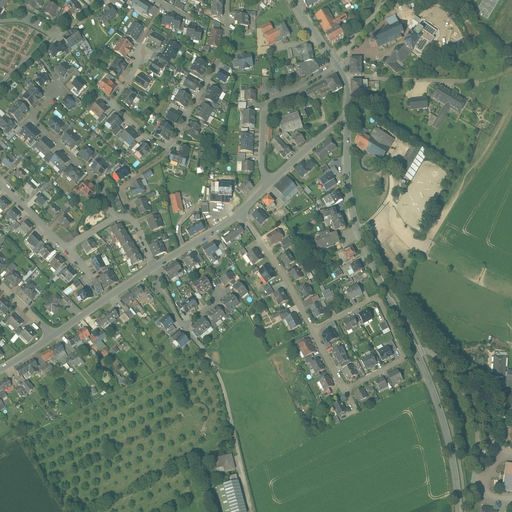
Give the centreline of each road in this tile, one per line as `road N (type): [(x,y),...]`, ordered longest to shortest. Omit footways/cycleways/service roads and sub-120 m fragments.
road 1 (residential): [(228,0),(226,47),(170,147),(148,138),(111,102),(140,55)]
road 2 (secondary): [(347,116),(350,201),(414,349)]
road 3 (residential): [(314,330),(377,296),(404,355),(344,389)]
road 4 (residential): [(116,217),(101,184),(32,119),(55,87)]
road 5 (secondary): [(414,349),(445,428),(459,511)]
road 6 (residential): [(336,62),(264,98),(261,162),(269,181)]
road 7 (unclassified): [(414,349),(439,357),(467,396),(478,429),(474,483)]
road 8 (residential): [(241,211),(314,330)]
road 9 (residential): [(153,265),(52,336)]
